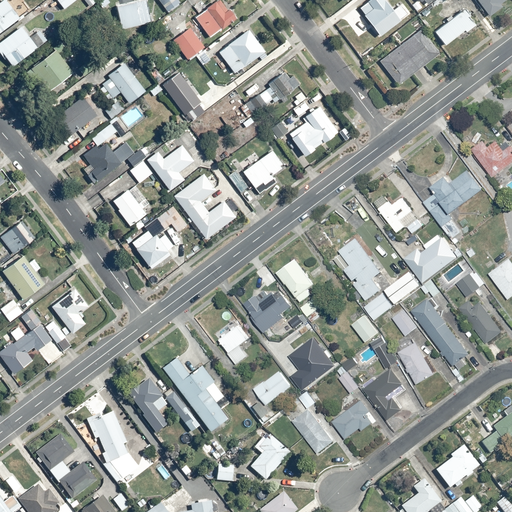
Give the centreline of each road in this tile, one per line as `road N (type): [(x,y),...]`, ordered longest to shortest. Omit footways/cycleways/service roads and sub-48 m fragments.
road 1 (residential): [(147,322),(390,138)]
road 2 (residential): [(0,132),(147,322)]
road 3 (residential): [(339,492),(511,370)]
road 4 (residential): [(0,431),(147,322)]
road 5 (residential): [(282,0),(390,138)]
road 6 (residential): [(390,138),(511,44)]
